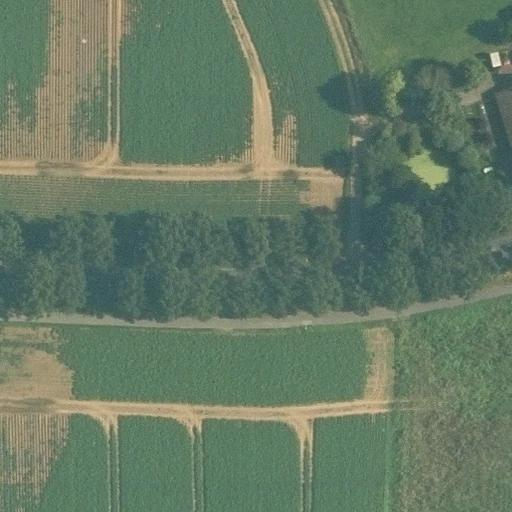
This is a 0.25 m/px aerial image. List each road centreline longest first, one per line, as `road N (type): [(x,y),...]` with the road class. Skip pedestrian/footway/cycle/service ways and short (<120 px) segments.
road 1 (tertiary): [(511,247),(455,264),(242,287),(0,275)]
road 2 (track): [(370,133),(330,0)]
